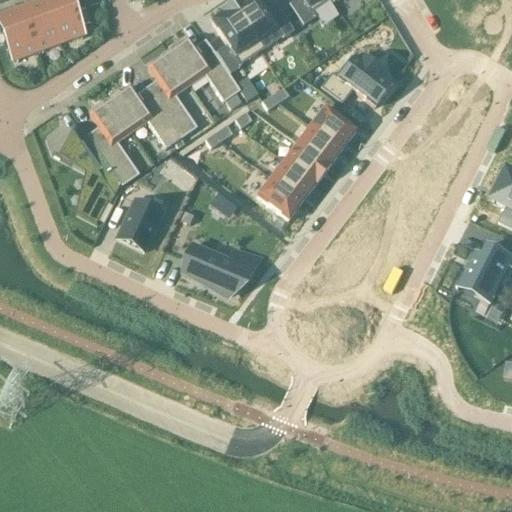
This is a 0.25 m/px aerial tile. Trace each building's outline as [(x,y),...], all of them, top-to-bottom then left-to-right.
[(59,45),(83,36),(80,27),(88,25),(83,11),(75,14),(69,0),(49,0),(46,0),(43,1),(59,45)] [(241,3),(231,11),(260,55),(280,41),(281,42),(293,35),(279,14),(268,21),(253,0),(247,0),(241,4),(241,3)] [(299,0),(288,8),(302,29),(315,21),(311,15),(330,3),(330,2),(329,0),(299,0)] [(36,54),(59,45),(43,1),(30,6),(30,7),(20,11),(36,54)] [(20,11),(10,15),(9,14),(0,17),(0,31),(11,63),(36,54),(20,11)] [(220,18),(210,25),(226,49),(215,57),(229,77),(240,70),(240,68),(260,55),(231,11),(220,18)] [(189,88),(204,78),(222,106),(239,94),(204,44),(193,51),(187,42),(176,50),(175,48),(166,55),(167,57),(189,88)] [(325,42),(305,43),(307,64),(326,63),(325,42)] [(180,142),(196,131),(174,99),(189,88),(167,57),(147,71),(156,84),(145,91),(180,142)] [(331,77),(319,91),(341,108),(351,94),(374,111),(390,89),(378,80),(381,76),(362,62),(359,66),(350,59),(335,79),(331,77)] [(130,135),(145,125),(164,153),(180,142),(145,91),(135,98),(129,89),(118,97),(117,95),(108,102),(109,104),(130,135)] [(282,90),(272,98),(277,106),(288,98),(282,90)] [(272,98),(261,105),(266,113),(277,106),(272,98)] [(109,104),(89,117),(98,131),(87,138),(120,187),(121,189),(138,178),(116,145),(130,135),(109,104)] [(324,111),(309,130),(341,154),(355,135),(324,111)] [(245,116),(234,123),(239,131),(250,124),(245,116)] [(226,129),(215,136),(221,144),(231,137),(226,129)] [(309,130),(296,147),(328,171),(329,170),(341,154),(309,130)] [(71,167),(84,175),(92,179),(86,194),(92,197),(83,215),(78,212),(76,217),(96,227),(98,222),(97,221),(106,205),(107,205),(110,207),(120,187),(87,138),(82,132),(72,139),(60,132),(45,142),(51,158),(70,168),(71,167)] [(215,136),(204,143),(210,152),(221,144),(215,136)] [(296,147),(283,164),(315,189),(328,171),(296,147)] [(283,164),(270,182),(301,205),(315,189),(283,164)] [(503,173),(495,189),(498,191),(497,193),(502,195),(497,205),(507,210),(499,225),(511,231),(511,174),(508,172),(507,174),(503,173)] [(270,182),(256,201),(287,224),(301,205),(270,182)] [(135,204),(116,242),(143,256),(162,217),(135,204)] [(184,215),(180,224),(188,228),(193,219),(184,215)] [(475,255),(457,291),(491,308),(509,272),(511,273),(511,260),(486,247),(480,257),(475,255)] [(191,251),(180,277),(198,284),(206,288),(231,299),(257,264),(235,254),(229,267),(191,251)]
